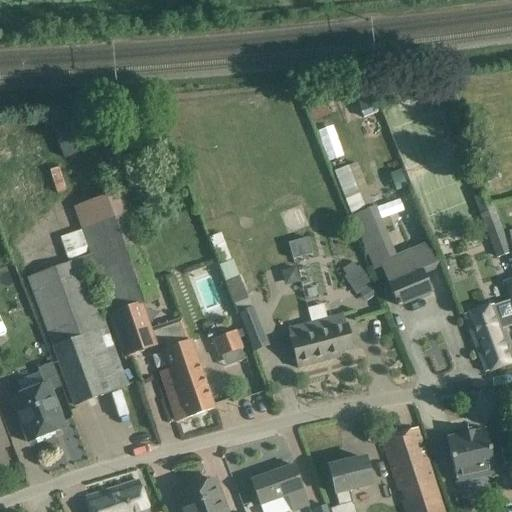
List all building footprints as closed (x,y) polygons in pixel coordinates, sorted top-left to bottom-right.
[(373,99),(365,102),(369,112),(378,108),(373,99)] [(63,158),(78,153),(67,122),(52,127),(63,158)] [(119,174),(110,148),(107,150),(114,172),(118,176),(119,174)] [(345,168),(333,172),(352,219),(374,270),(381,267),(398,306),(430,293),(422,275),(423,275),(439,268),(430,246),(413,253),(389,263),(379,239),(385,237),(373,210),(364,214),(345,168)] [(140,306),(158,300),(157,299),(120,191),(74,206),(93,260),(97,271),(106,298),(111,312),(116,310),(118,314),(140,306)] [(488,237),(502,232),(490,201),(486,193),(486,192),(473,197),(472,197),(471,197),(488,237)] [(225,282),(224,282),(240,322),(246,337),(252,353),(269,346),(253,307),(251,308),(232,261),(231,261),(220,234),(209,238),(220,265),(218,265),(225,282)] [(312,237),(291,240),(294,257),(315,254),(312,237)] [(82,260),(29,279),(74,406),(128,386),(120,364),(102,314),(105,313),(106,313),(111,312),(106,298),(96,301),(87,274),(97,271),(93,260),(83,263),(82,260)] [(295,267),(280,272),(283,280),(291,285),(300,283),(295,267)] [(371,285),(359,267),(343,278),(356,296),(371,285)] [(509,301),(511,308),(511,278),(502,283),(509,301)] [(511,326),(511,308),(509,301),(497,305),(496,304),(464,316),(485,373),(511,362),(511,350),(504,329),(511,326)] [(312,307),(314,319),(331,316),(329,304),(312,307)] [(160,373),(168,395),(176,422),(213,409),(190,342),(189,342),(180,320),(169,324),(149,331),(148,327),(140,306),(118,314),(116,310),(111,312),(106,313),(122,358),(133,354),(155,346),(162,344),(165,351),(163,351),(170,369),(160,373)] [(290,338),(289,339),(297,369),(340,358),(339,355),(353,351),(346,324),(344,325),(342,315),(288,329),(290,338)] [(235,332),(211,342),(218,358),(242,349),(239,339),(236,332),(235,332)] [(20,394),(9,399),(27,443),(64,429),(50,392),(60,388),(51,364),(36,370),(38,374),(16,383),(20,394)] [(0,423),(0,469),(7,467),(2,450),(9,448),(0,423)] [(381,440),(397,491),(432,479),(416,429),(381,440)] [(446,439),(455,479),(493,471),(485,430),(446,439)] [(351,462),(328,467),(335,494),(338,507),(329,510),(329,511),(354,511),(353,505),(352,505),(351,502),(349,491),(351,490),(371,486),(364,459),(351,462)] [(292,511),(308,506),(293,466),(271,473),(272,475),(265,477),(264,476),(251,481),(260,506),(287,497),(292,511)] [(400,490),(397,491),(403,511),(443,511),(433,479),(432,479),(400,490)] [(182,487),(181,492),(175,494),(182,511),(225,511),(213,480),(195,487),(191,484),(182,487)] [(148,511),(138,481),(85,498),(89,511),(148,511)]
